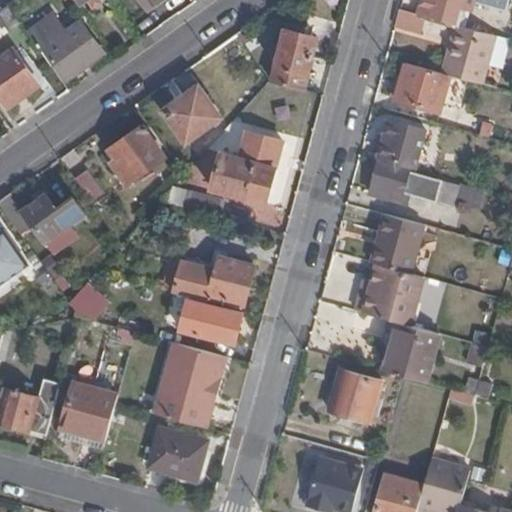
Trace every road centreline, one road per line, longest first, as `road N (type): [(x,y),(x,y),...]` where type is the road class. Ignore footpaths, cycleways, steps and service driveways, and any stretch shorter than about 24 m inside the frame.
road 1 (unclassified): [(237,511),(376,0)]
road 2 (unclassified): [(241,0),(0,170)]
road 3 (residential): [(155,511),(0,470)]
